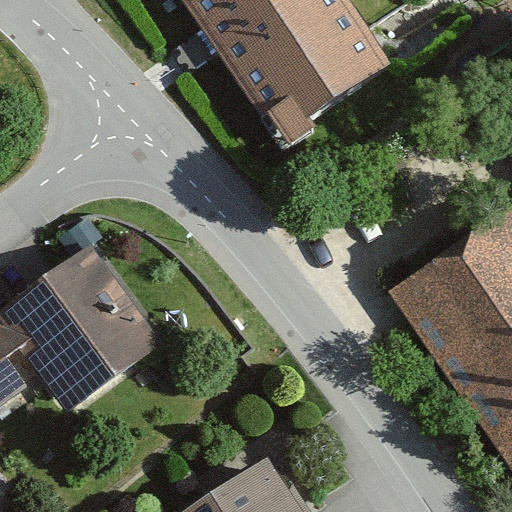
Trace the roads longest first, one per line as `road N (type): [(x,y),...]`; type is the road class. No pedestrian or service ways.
road 1 (residential): [(444,511),(391,425),(130,116)]
road 2 (residential): [(0,216),(130,116)]
road 3 (residential): [(130,116),(20,0)]
